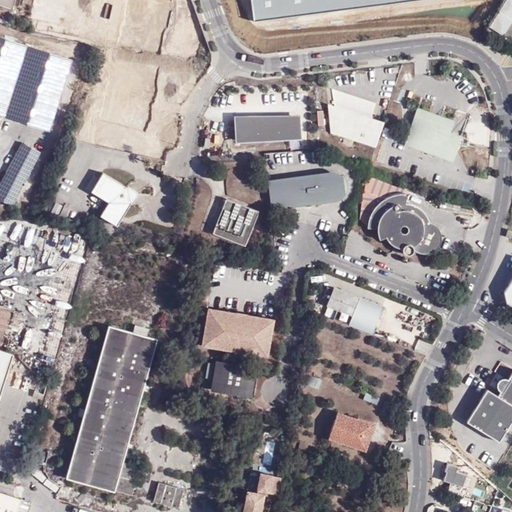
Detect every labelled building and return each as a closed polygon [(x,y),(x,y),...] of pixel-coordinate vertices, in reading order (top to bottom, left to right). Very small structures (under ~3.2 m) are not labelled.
[(32,0),(29,23),(186,49),(189,30),(173,27),(177,0),(130,0),(129,5),(100,0),(32,0)] [(511,0),(507,0),(502,10),(511,15),(511,0)] [(511,16),(501,10),(492,26),(506,34),(511,24),(511,16)] [(0,115),(53,132),(77,61),(0,35),(0,115)] [(99,77),(118,83),(123,69),(103,63),(99,77)] [(99,80),(95,92),(103,94),(106,82),(99,80)] [(371,118),(375,103),(332,89),(334,106),(328,105),(331,133),(376,148),(385,123),(371,118)] [(74,129),(91,134),(102,98),(85,93),(74,129)] [(445,162),(462,154),(467,141),(455,137),(459,125),(422,112),(408,149),(445,162)] [(302,121),(239,123),(240,142),(302,140),(302,121)] [(0,197),(17,207),(45,153),(26,143),(0,190),(0,197)] [(461,158),(462,154),(445,162),(458,167),(461,158)] [(128,187),(127,188),(104,173),(92,193),(109,204),(100,217),(118,228),(137,198),(137,194),(135,192),(128,187)] [(412,206),(405,205),(408,191),(366,176),(360,220),(368,229),(378,229),(379,235),(380,240),(387,239),(390,243),(397,248),(403,250),(404,253),(407,256),(412,256),(415,254),(416,251),(420,254),(426,255),(432,254),(438,248),(441,241),(441,235),(438,228),(431,225),(429,218),(425,214),(420,209),(412,206)] [(347,187),(346,183),(344,180),(341,178),(337,177),(271,183),(273,209),(335,202),(342,199),(344,198),(346,195),(347,191),(347,187)] [(230,199),(213,233),(245,247),(261,214),(230,199)] [(441,202),(439,208),(459,212),(459,214),(472,217),(474,211),(460,208),(461,206),(441,202)] [(511,275),(503,289),(507,301),(511,304),(511,275)] [(375,329),(383,308),(335,289),(328,304),(324,315),(372,335),(375,329)] [(11,309),(0,305),(0,342),(8,316),(11,309)] [(276,324),(210,310),(202,348),(268,362),(276,324)] [(124,460),(161,339),(112,324),(67,473),(132,492),(140,464),(124,460)] [(0,395),(13,354),(0,349),(0,395)] [(230,370),(217,367),(213,389),(221,391),(220,396),(222,396),(223,396),(225,396),(226,395),(227,395),(228,394),(231,391),(231,390),(236,391),(236,394),(249,397),(253,375),(240,372),(239,377),(229,375),(230,370)] [(468,423),(500,443),(511,423),(511,374),(509,380),(506,379),(503,379),(500,381),(498,384),(498,387),(499,391),(501,392),(498,396),(488,390),(468,423)] [(311,377),(310,386),(319,388),(321,378),(311,377)] [(366,440),(371,415),(356,412),(355,415),(336,411),(332,431),(341,432),(341,434),(366,440)] [(277,462),(277,441),(264,442),(265,462),(277,462)] [(449,463),(441,489),(464,496),(467,487),(462,485),(466,473),(456,470),(457,465),(449,463)] [(184,486),(159,478),(153,497),(178,505),(184,486)] [(249,493),(245,511),(264,511),(267,497),(249,493)] [(0,511),(18,511),(22,502),(0,494),(0,511)] [(460,503),(458,508),(467,511),(468,506),(460,503)]
